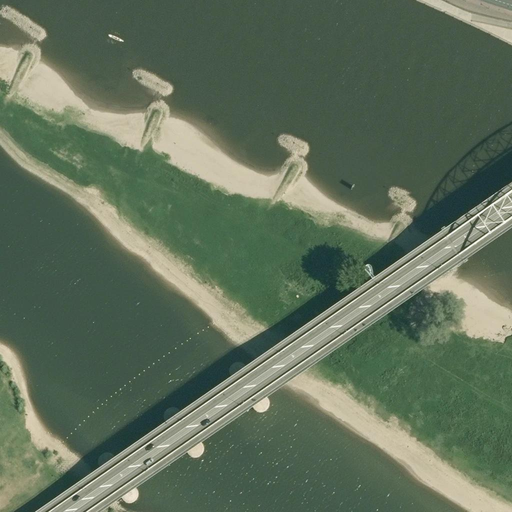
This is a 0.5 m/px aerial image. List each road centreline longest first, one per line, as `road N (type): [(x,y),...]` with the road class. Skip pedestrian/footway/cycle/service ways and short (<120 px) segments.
road 1 (primary): [(68,511),(511,205)]
road 2 (track): [(511,414),(383,338),(368,275)]
